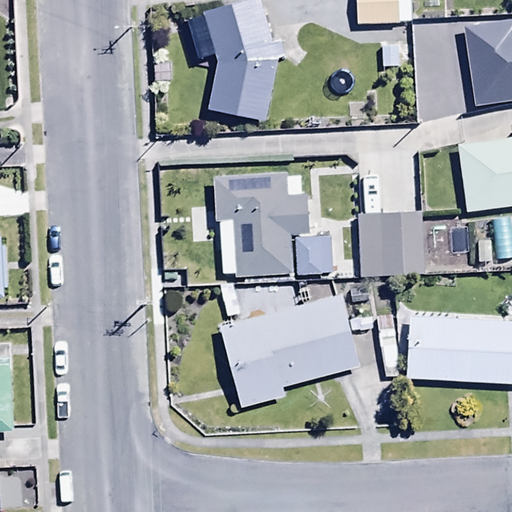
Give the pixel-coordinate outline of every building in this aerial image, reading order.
[(355,0),(357,30),(410,28),(409,0),(355,0)] [(217,61),(219,68),(208,117),(267,130),(280,68),(262,3),(191,23),(203,65),(217,61)] [(377,53),(382,53),(381,73),(399,73),(400,60),(413,60),(413,47),(378,46),(377,53)] [(511,213),(511,140),(459,148),(469,220),(511,213)] [(302,178),(216,181),(217,227),(221,227),(222,281),(291,279),(290,238),(309,238),(308,201),(303,202),(302,178)] [(423,217),(358,220),(361,283),(426,280),(423,217)] [(330,242),(296,244),(298,281),(332,280),(330,242)] [(339,298),(219,331),(242,413),(286,401),(283,391),(359,371),(339,298)] [(511,327),(410,324),(407,386),(511,389),(511,327)] [(0,436),(13,436),(10,372),(0,372),(0,436)]
